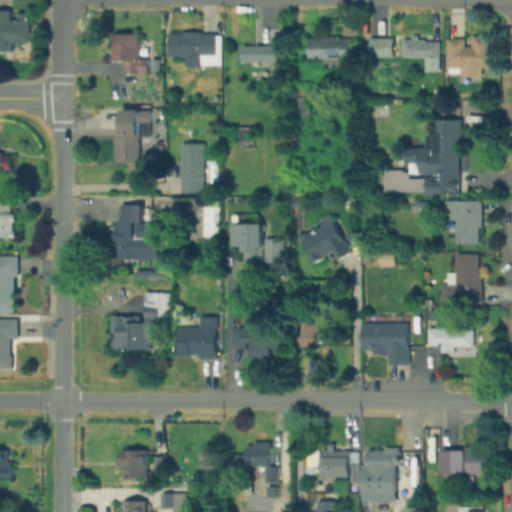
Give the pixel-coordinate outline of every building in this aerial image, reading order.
[(0,10),(13,10),(13,19),(21,19),(21,13),(33,13),(32,35),(39,35),(39,44),(11,44),(11,51),(0,51),(0,10)] [(149,61),(149,74),(125,74),(125,61),(115,61),(116,33),(145,34),(145,61),(149,61)] [(220,56),(220,68),(189,68),(189,56),(171,56),(171,34),(220,35),(220,56)] [(396,40),(396,58),(373,58),(373,39),(396,40)] [(496,39),(496,73),(459,73),(459,74),(449,74),(449,43),(474,43),(474,39),(496,39)] [(355,61),(355,68),(326,68),(326,61),(312,61),(312,40),(355,40),(355,61)] [(442,41),(442,71),(427,70),(427,60),(406,60),(406,41),(442,41)] [(282,47),(282,64),(244,64),(244,47),(282,47)] [(433,89),(438,87),(442,94),(437,97),(433,89)] [(311,97),(311,114),(298,114),(298,96),(311,97)] [(142,110),(142,164),(121,164),(121,110),(142,110)] [(463,120),(463,195),(388,195),(388,171),(403,171),(403,148),(430,148),(430,132),(442,132),(442,120),(463,120)] [(206,135),(206,122),(215,122),(215,135),(206,135)] [(257,128),(257,149),(237,149),(237,128),(257,128)] [(154,144),(162,144),(162,155),(154,155),(154,144)] [(207,145),(207,193),(184,193),(184,145),(207,145)] [(14,154),(14,172),(0,172),(0,149),(5,149),(5,154),(14,154)] [(302,206),(291,206),(291,198),(302,198),(302,206)] [(412,211),(412,201),(428,201),(428,211),(412,211)] [(483,202),(483,245),(459,245),(459,222),(447,222),(447,202),(483,202)] [(15,210),(15,239),(0,239),(0,203),(11,203),(11,210),(15,210)] [(221,203),(221,237),(200,237),(200,203),(221,203)] [(160,225),(160,259),(122,259),(122,206),(146,206),(146,225),(160,225)] [(358,252),(340,263),(333,253),(318,263),(298,235),(331,212),(358,252)] [(287,237),(287,260),(246,260),(246,250),(233,250),(234,218),(254,218),(254,224),(266,224),(266,237),(287,237)] [(0,256),(21,256),(21,275),(16,275),(16,313),(0,313),(0,256)] [(397,256),(397,266),(382,266),(382,256),(397,256)] [(484,256),(484,304),(442,304),(442,282),(451,282),(451,271),(461,271),(461,256),(484,256)] [(170,271),(170,281),(142,281),(142,271),(170,271)] [(172,294),(172,320),(147,320),(147,294),(172,294)] [(428,319),(428,309),(446,310),(445,319),(428,319)] [(219,315),(219,359),(181,359),(181,328),(202,328),(202,315),(219,315)] [(146,317),(146,349),(115,349),(115,317),(146,317)] [(318,318),(318,349),(299,349),(299,318),(318,318)] [(0,321),(22,321),(22,339),(15,339),(15,371),(0,370),(0,321)] [(411,325),(411,365),(389,365),(389,354),(366,354),(366,325),(411,325)] [(286,347),(286,355),(246,354),(246,347),(236,347),(236,328),(286,328),(286,347)] [(476,330),(476,351),(449,350),(449,354),(443,354),(443,348),(432,348),(432,329),(476,330)] [(271,447),(271,465),(249,465),(249,447),(271,447)] [(150,451),(150,479),(124,479),(124,451),(150,451)] [(492,451),(492,472),(444,472),(444,451),(492,451)] [(14,462),(14,478),(0,478),(0,452),(5,452),(5,462),(14,462)] [(360,452),(360,479),(326,479),(326,452),(360,452)] [(405,452),(404,477),(387,477),(387,471),(370,471),(370,452),(405,452)] [(167,457),(167,471),(157,471),(157,457),(167,457)] [(281,468),(281,484),(268,484),(268,468),(281,468)] [(189,507),(189,511),(175,511),(175,507),(164,507),(164,494),(189,494),(189,507)] [(150,502),(150,511),(126,511),(126,501),(150,502)] [(340,504),(340,511),(318,511),(319,503),(340,504)]
